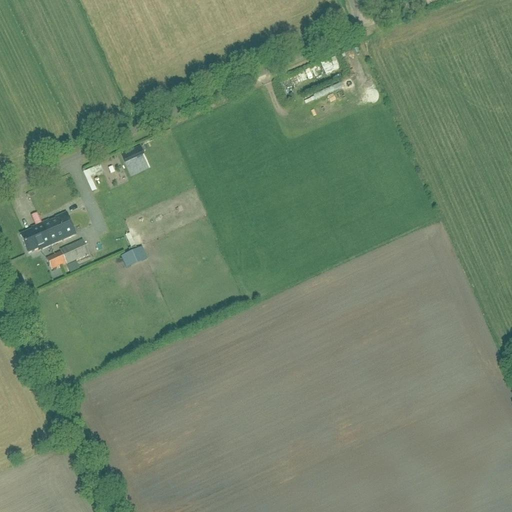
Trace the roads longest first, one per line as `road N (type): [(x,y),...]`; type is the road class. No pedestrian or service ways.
road 1 (unclassified): [(0,191),(362,25),(350,0)]
road 2 (unclassified): [(107,511),(0,285)]
